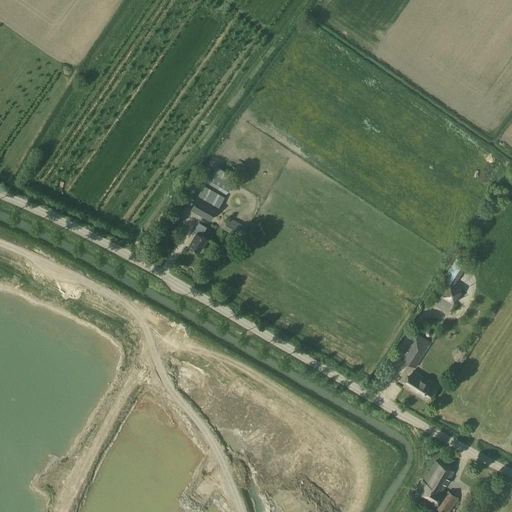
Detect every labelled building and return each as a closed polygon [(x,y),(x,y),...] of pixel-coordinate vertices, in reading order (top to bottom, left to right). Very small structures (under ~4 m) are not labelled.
[(206,181),(227,194),(232,184),(212,172),(206,181)] [(191,210),(210,221),(223,198),(204,187),(191,210)] [(224,229),(242,238),(248,227),(230,217),(224,229)] [(196,233),(189,246),(200,252),(207,239),(201,235),(206,227),(199,223),(194,232),(196,233)] [(162,229),(158,237),(166,242),(171,234),(162,229)] [(465,263),(458,259),(457,258),(446,274),(443,279),(445,281),(443,285),(435,298),(450,308),(453,302),(454,303),(462,291),(454,286),(467,265),(465,263)] [(416,333),(400,358),(415,367),(430,343),(416,333)] [(404,386),(410,390),(415,393),(416,393),(419,395),(428,401),(438,387),(413,371),(404,386)] [(415,491),(419,493),(419,494),(437,505),(443,495),(441,494),(455,472),(436,460),(424,480),(422,480),(415,491)] [(448,491),(437,509),(441,511),(449,511),(459,498),(448,491)]
